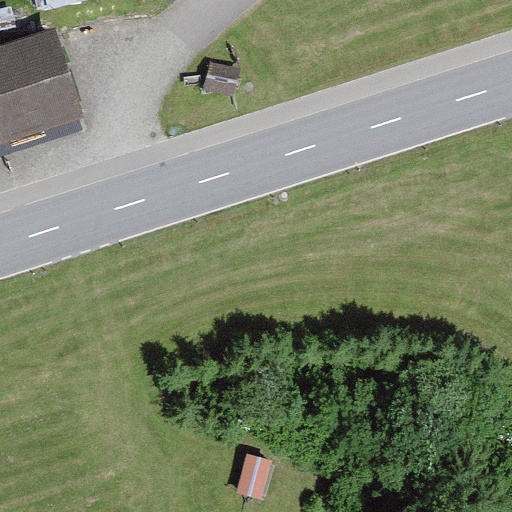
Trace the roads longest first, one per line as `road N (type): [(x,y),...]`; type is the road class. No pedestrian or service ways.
road 1 (secondary): [(133,206),(511,85)]
road 2 (unclassified): [(223,0),(132,101),(120,157),(133,206)]
road 3 (secondary): [(0,249),(133,206)]
